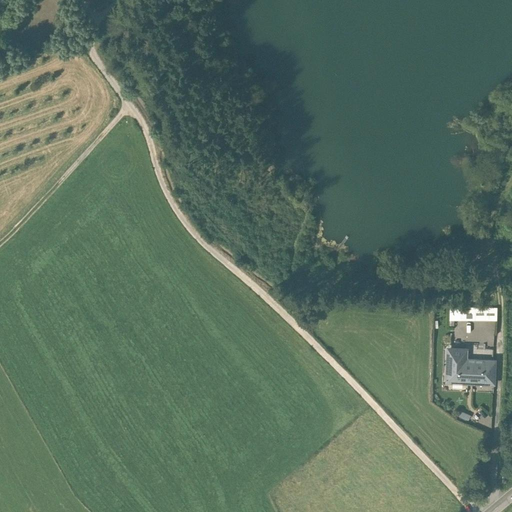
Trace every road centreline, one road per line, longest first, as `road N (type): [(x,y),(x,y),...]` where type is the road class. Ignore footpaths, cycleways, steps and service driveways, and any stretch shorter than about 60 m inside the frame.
road 1 (track): [(472,511),(179,217),(146,131),(89,51),(93,18)]
road 2 (track): [(0,244),(129,107)]
